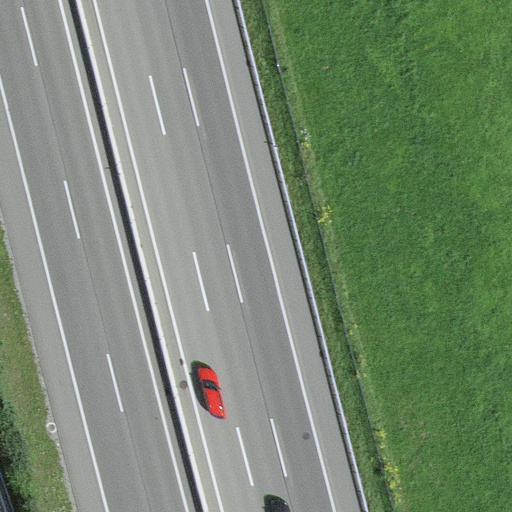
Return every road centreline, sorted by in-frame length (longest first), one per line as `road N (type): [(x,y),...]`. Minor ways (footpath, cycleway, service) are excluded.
road 1 (motorway): [(24,0),(154,511)]
road 2 (motorway): [(283,511),(154,0)]
